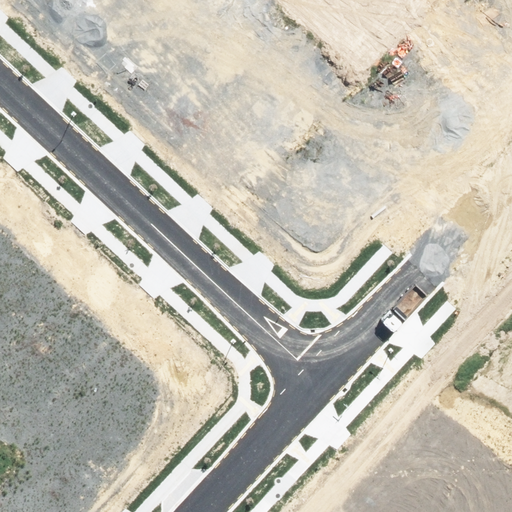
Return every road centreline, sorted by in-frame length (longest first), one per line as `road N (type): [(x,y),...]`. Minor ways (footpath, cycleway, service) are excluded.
road 1 (residential): [(325,376),(0,75)]
road 2 (residential): [(198,511),(325,376)]
road 3 (unknown): [(511,177),(401,294)]
